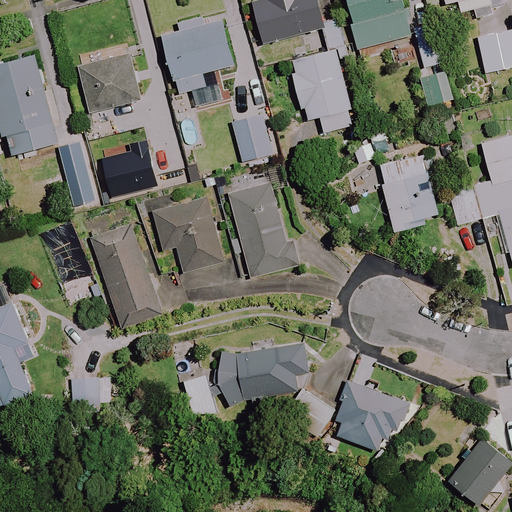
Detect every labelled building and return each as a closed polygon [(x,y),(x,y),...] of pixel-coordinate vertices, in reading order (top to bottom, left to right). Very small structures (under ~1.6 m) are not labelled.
[(328,27),(321,0),(254,0),(265,44),(328,27)] [(353,0),(359,21),(354,22),(361,49),(415,34),(406,0),(353,0)] [(448,0),(449,4),(462,1),(465,12),(494,4),(493,0),(448,0)] [(200,105),(220,99),(215,83),(211,84),(208,72),(237,64),(223,19),(164,36),(181,94),(195,90),(200,105)] [(511,67),(511,28),(482,36),(491,73),(511,67)] [(437,30),(417,35),(425,69),(445,64),(437,30)] [(302,69),(296,71),(305,105),(311,104),(315,118),(324,115),(328,131),(359,123),(339,48),(299,58),(302,69)] [(61,142),(37,52),(0,62),(0,114),(6,135),(12,133),(17,153),(61,142)] [(389,58),(391,67),(415,61),(413,52),(389,58)] [(142,98),(132,53),(84,64),(94,110),(142,98)] [(456,97),(450,70),(424,75),(430,103),(456,97)] [(275,153),(264,115),(235,123),(245,161),(275,153)] [(64,140),(73,168),(77,166),(81,179),(93,175),(80,135),(64,140)] [(498,215),(511,267),(511,135),(480,144),(490,181),(472,186),(447,192),(453,216),(456,227),(481,220),(498,215)] [(376,161),(368,142),(350,149),(358,168),(376,161)] [(162,184),(153,146),(107,156),(116,195),(162,184)] [(410,222),(443,215),(435,177),(426,179),(421,157),(379,166),(393,233),(411,229),(410,222)] [(291,242),(275,181),(233,192),(245,236),(237,238),(240,252),(248,250),(255,276),(302,264),(296,240),(291,242)] [(227,260),(210,196),(156,211),(167,249),(180,245),(187,271),(227,260)] [(165,312),(133,220),(92,235),(124,326),(165,312)] [(446,250),(447,239),(433,238),(423,238),(422,249),(446,250)] [(0,391),(5,405),(36,393),(19,349),(32,345),(15,299),(0,304),(0,391)] [(225,349),(223,381),(235,405),(248,398),(256,397),(257,401),(272,399),(271,394),(302,390),(299,370),(311,369),(307,342),(278,345),(240,352),(225,349)] [(210,373),(188,379),(200,418),(221,411),(210,373)] [(414,401),(353,377),(344,399),(347,400),(340,418),(346,420),(341,432),(383,448),(388,435),(393,437),(397,427),(403,430),(414,401)] [(338,408),(303,388),(287,418),(322,438),(338,408)] [(511,467),(511,458),(486,437),(452,477),(483,503),(511,467)]
